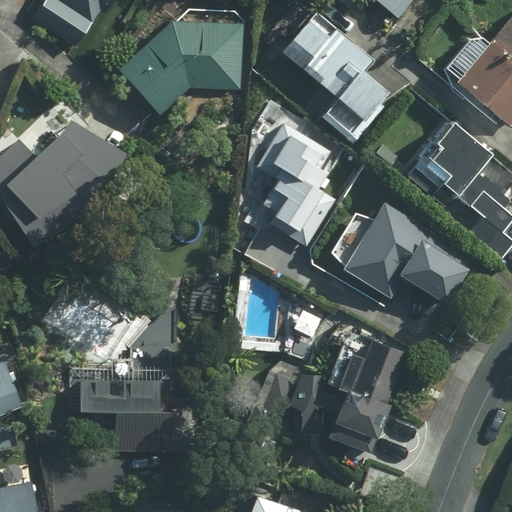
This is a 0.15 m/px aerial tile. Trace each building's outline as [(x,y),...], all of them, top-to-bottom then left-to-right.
[(43,0),(31,18),(75,47),(95,15),(102,20),(114,0),(43,0)] [(373,60),(300,0),(293,0),(261,39),(319,86),(305,102),(352,141),(390,94),(363,72),(373,60)] [(413,0),(337,0),(348,8),(354,0),(368,0),(395,22),(413,0)] [(511,123),(511,16),(487,48),(474,38),(442,79),(507,131),(511,123)] [(242,27),(167,24),(111,71),(152,115),(185,91),(239,93),(242,27)] [(39,245),(61,265),(124,158),(73,128),(48,100),(0,141),(0,215),(32,252),(39,245)] [(326,150),(266,114),(249,142),(267,153),(256,172),(273,183),(260,206),(271,212),(266,220),(305,243),(333,195),(322,188),(330,174),(316,165),(326,150)] [(490,154),(443,118),(397,178),(501,257),(511,245),(502,238),(511,224),(511,214),(504,208),(511,196),(478,170),(490,154)] [(477,258),(382,203),(344,268),(394,298),(404,279),(449,306),(477,258)] [(366,460),(404,353),(367,340),(360,360),(338,353),(326,386),(298,376),(288,406),(332,422),(324,445),(366,460)] [(14,353),(0,358),(0,452),(18,448),(13,425),(0,427),(0,418),(34,406),(14,353)] [(109,360),(109,372),(75,371),(75,416),(110,417),(109,453),(184,454),(185,396),(170,396),(171,372),(132,372),(132,360),(109,360)] [(0,511),(35,511),(32,485),(0,489),(0,511)] [(298,511),(252,498),(247,511),(298,511)]
